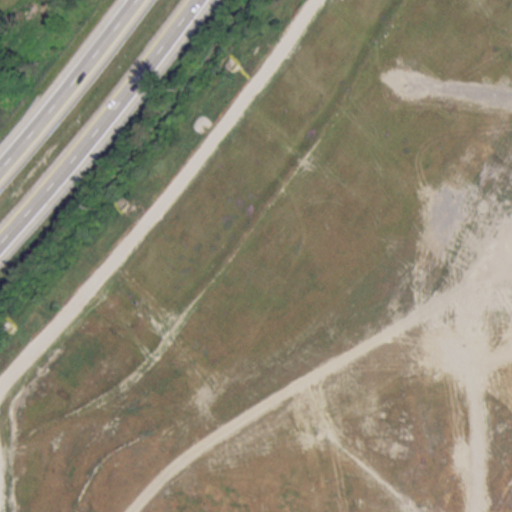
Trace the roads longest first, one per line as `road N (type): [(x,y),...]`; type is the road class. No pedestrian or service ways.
road 1 (motorway): [(0,238),(193,0)]
road 2 (motorway): [(144,0),(0,173)]
